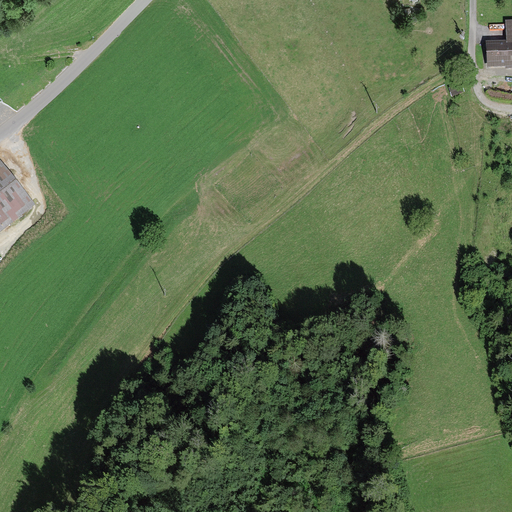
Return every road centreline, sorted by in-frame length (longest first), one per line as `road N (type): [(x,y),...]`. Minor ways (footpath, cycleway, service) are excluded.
road 1 (track): [(473,53),(403,100),(197,284),(134,371),(72,511)]
road 2 (residential): [(143,0),(0,134)]
road 3 (track): [(471,0),(480,97),(511,105)]
